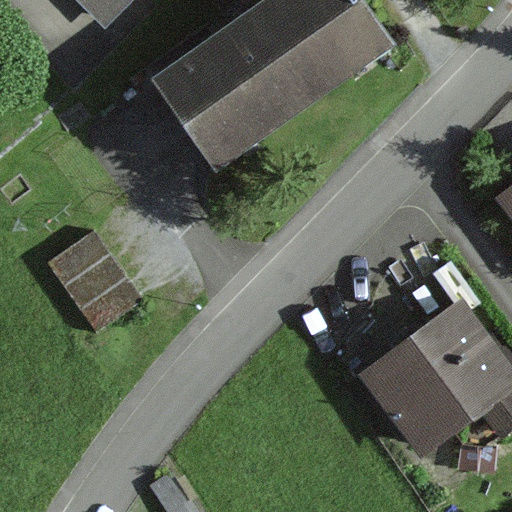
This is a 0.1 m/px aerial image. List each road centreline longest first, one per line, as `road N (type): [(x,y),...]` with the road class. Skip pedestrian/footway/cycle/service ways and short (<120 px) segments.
road 1 (residential): [(411,157),(195,372),(99,511)]
road 2 (residential): [(411,157),(511,294)]
road 3 (residential): [(511,54),(411,157)]
